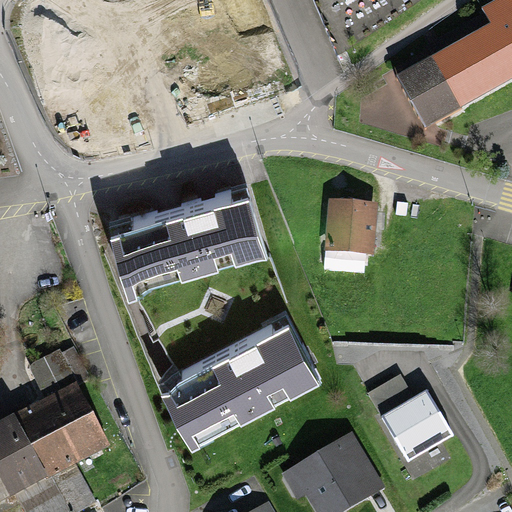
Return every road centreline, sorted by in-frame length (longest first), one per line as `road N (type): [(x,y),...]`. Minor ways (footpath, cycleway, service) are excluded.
road 1 (residential): [(65,184),(163,469),(164,511)]
road 2 (residential): [(65,184),(295,134)]
road 3 (residential): [(295,134),(511,196)]
road 4 (residential): [(295,134),(322,97),(459,0)]
road 5 (residential): [(0,76),(65,184)]
